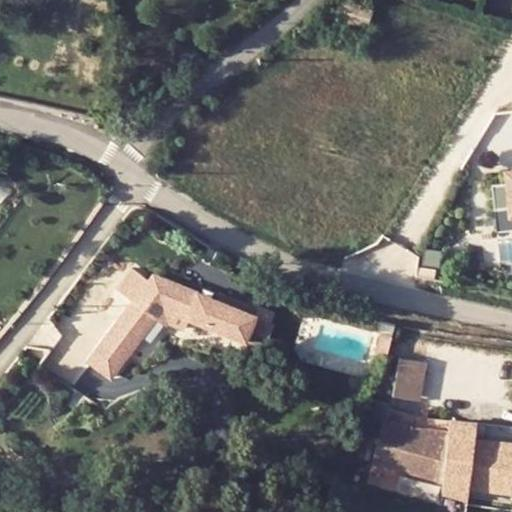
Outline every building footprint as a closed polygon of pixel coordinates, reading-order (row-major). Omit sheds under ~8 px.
[(369,8),(336,0),(334,17),(366,23),(369,8)] [(508,182),(492,184),(497,231),(511,229),(511,215),(508,182)] [(105,291),(123,304),(79,364),(101,380),(146,320),(155,327),(158,324),(173,331),(177,320),(234,342),(244,318),(143,277),(139,282),(121,269),(105,291)] [(247,310),(208,294),(205,302),(244,318),(247,310)] [(253,350),(263,326),(244,318),(234,342),(253,350)] [(374,341),(387,344),(391,332),(376,329),(374,341)] [(400,356),(393,396),(421,400),(428,361),(400,356)] [(511,445),(475,441),(478,423),(450,420),(449,431),(396,424),(384,421),(373,462),(443,480),(439,504),(448,508),(465,511),(466,511),(470,487),(511,492),(511,445)]
